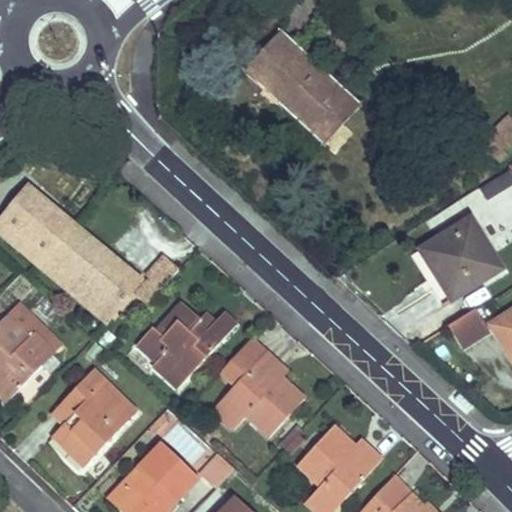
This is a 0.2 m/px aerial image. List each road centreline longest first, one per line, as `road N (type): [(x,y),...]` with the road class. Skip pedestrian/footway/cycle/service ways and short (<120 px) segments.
road 1 (tertiary): [(158,158),(479,456)]
road 2 (tertiary): [(53,84),(158,158)]
